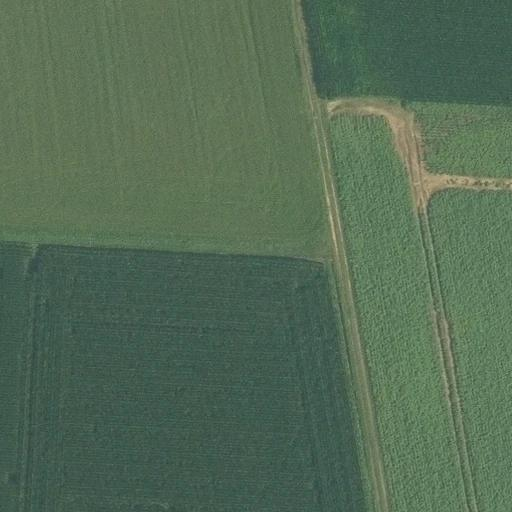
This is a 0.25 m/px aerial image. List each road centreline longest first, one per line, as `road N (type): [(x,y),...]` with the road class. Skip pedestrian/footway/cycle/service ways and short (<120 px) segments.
road 1 (track): [(382,511),(296,0)]
road 2 (track): [(336,244),(0,228)]
